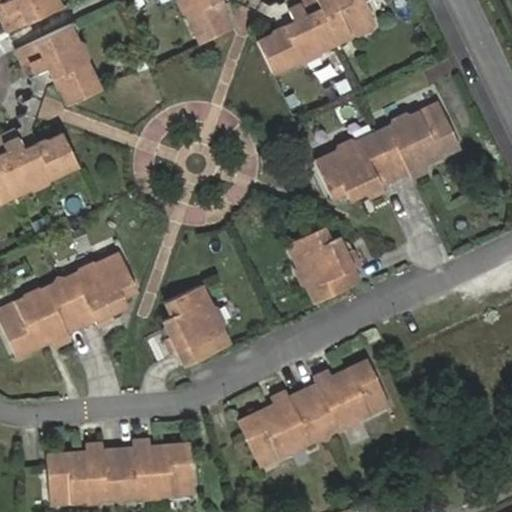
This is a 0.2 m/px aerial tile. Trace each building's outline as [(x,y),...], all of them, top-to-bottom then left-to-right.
[(63,2),(61,0),(2,0),(0,1),(0,15),(6,28),(63,2)] [(235,22),(224,0),(179,0),(198,39),(235,22)] [(274,70),(379,25),(368,0),(319,0),(322,5),(308,11),(303,0),(298,0),(291,4),(296,16),(273,26),(275,30),(259,37),(274,70)] [(101,85),(73,22),(14,49),(26,74),(49,64),(66,101),(101,85)] [(346,79),(335,85),(340,96),(352,90),(346,79)] [(413,177),(429,170),(425,163),(429,161),(460,146),(438,100),(314,158),(333,197),(347,191),(351,200),(366,193),(368,192),(371,197),(385,190),(383,185),(411,172),(413,177)] [(0,202),(80,165),(62,129),(47,137),(46,134),(24,144),(18,132),(3,139),(6,146),(0,149),(0,202)] [(362,280),(356,266),(362,263),(355,247),(348,250),(341,233),(333,237),(327,224),(286,243),(314,302),(362,280)] [(131,304),(126,295),(138,289),(119,249),(0,305),(0,319),(18,358),(51,342),(54,340),(57,347),(74,339),(70,332),(97,320),(100,326),(115,319),(112,312),(115,311),(131,304)] [(231,342),(204,283),(165,301),(171,315),(163,318),(170,334),(164,337),(172,353),(178,350),(184,364),(231,342)] [(262,466),(390,403),(367,356),(332,373),(329,367),(313,374),(317,381),(289,394),(286,387),(270,395),(274,402),(239,419),(262,466)] [(195,493),(190,441),(150,444),(149,436),(133,437),(134,445),(103,447),(103,440),(86,441),(87,449),(47,452),(51,505),(195,493)]
